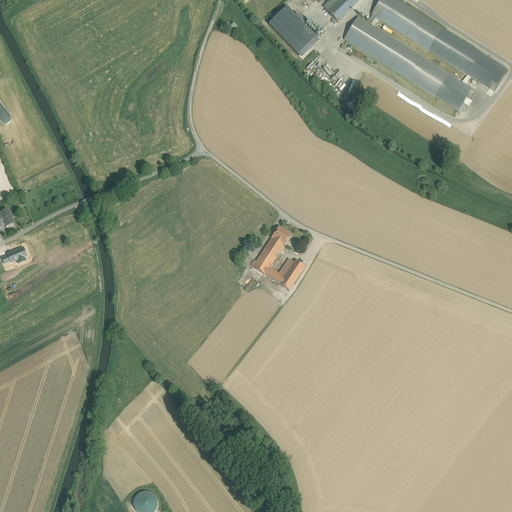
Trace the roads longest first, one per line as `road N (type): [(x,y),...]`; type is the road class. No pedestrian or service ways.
road 1 (residential): [(203,152),(296,225),(511,311)]
road 2 (unknown): [(280,496),(272,460),(201,383),(325,238)]
road 3 (residential): [(0,245),(203,152)]
road 4 (residential): [(203,152),(188,108),(219,0)]
